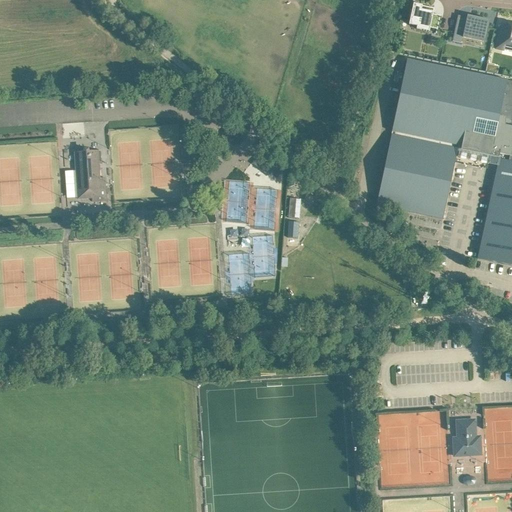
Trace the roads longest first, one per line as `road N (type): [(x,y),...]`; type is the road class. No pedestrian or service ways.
road 1 (track): [(0,351),(479,314)]
road 2 (unclassified): [(511,332),(459,299),(213,92)]
road 3 (unknown): [(255,128),(241,136),(219,131),(185,110),(57,110)]
road 4 (track): [(213,92),(112,0)]
